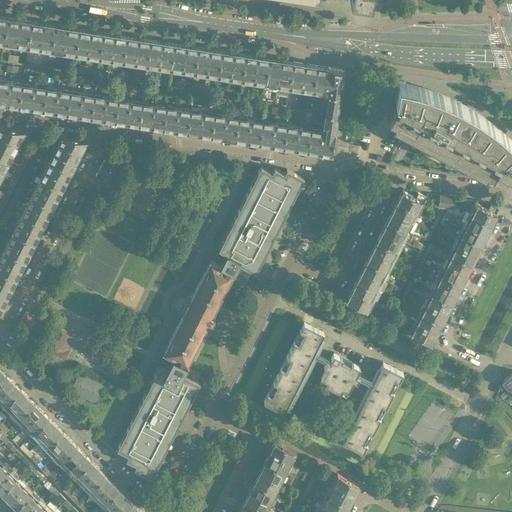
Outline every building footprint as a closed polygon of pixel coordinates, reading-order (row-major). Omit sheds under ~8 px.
[(19,19),(7,17),(3,42),(15,43),(19,19)] [(31,21),(19,19),(15,43),(28,45),(31,21)] [(44,23),(31,21),(28,45),(40,47),(44,23)] [(55,25),(44,23),(40,47),(52,49),(55,25)] [(68,26),(55,25),(52,49),(64,51),(68,26)] [(78,28),(68,26),(64,51),(75,53),(78,28)] [(91,30),(78,28),(75,53),(87,55),(91,30)] [(103,32),(91,30),(87,55),(99,57),(103,32)] [(115,34),(103,32),(99,57),(112,59),(115,34)] [(127,36),(115,34),(112,59),(123,61),(127,36)] [(139,37),(127,36),(123,61),(135,62),(139,37)] [(146,64),(150,39),(139,37),(135,62),(146,64)] [(162,41),(150,39),(146,64),(158,66),(162,41)] [(173,43),(162,41),(158,66),(170,68),(173,43)] [(186,45),(173,43),(170,68),(182,70),(186,45)] [(198,47),(186,45),(182,70),(194,72),(198,47)] [(210,49),(198,47),(194,72),(206,74),(210,49)] [(221,50),(210,49),(206,74),(217,76),(221,50)] [(233,52),(221,50),(217,76),(229,77),(233,52)] [(245,54),(233,52),(229,77),(241,79),(245,54)] [(257,56),(245,54),(241,79),(253,81),(257,56)] [(269,58),(257,56),(253,81),(265,83),(269,58)] [(280,60),(269,58),(265,83),(277,85),(280,60)] [(292,61),(280,60),(277,85),(288,87),(292,61)] [(304,63),(292,61),(288,87),(301,89),(304,63)] [(316,65),(304,63),(301,89),(313,91),(316,65)] [(328,67),(316,65),(313,91),(324,93),(328,67)] [(341,69),(328,67),(324,93),(327,93),(340,95),(343,72),(341,69)] [(65,73),(55,71),(54,78),(64,79),(65,73)] [(208,92),(209,85),(210,79),(205,78),(204,84),(199,84),(198,90),(208,92)] [(9,81),(0,79),(0,101),(6,102),(9,81)] [(184,88),(185,81),(175,79),(174,87),(184,88)] [(417,85),(405,82),(398,80),(394,97),(391,94),(388,104),(392,104),(386,114),(392,117),(391,120),(402,126),(404,123),(409,126),(407,129),(418,135),(420,132),(425,135),(423,137),(435,143),(436,141),(441,143),(439,146),(451,152),(453,150),(458,152),(456,155),(467,161),(469,158),(474,161),(472,164),(484,170),(485,167),(490,169),(490,170),(491,170),(495,163),(509,171),(511,168),(511,140),(501,130),(486,118),(470,108),(453,98),(435,91),(417,85)] [(22,83),(9,81),(6,102),(18,104),(22,83)] [(34,85),(22,83),(18,104),(30,106),(34,85)] [(136,85),(127,83),(126,90),(135,92),(136,85)] [(45,86),(34,85),(30,106),(42,108),(45,86)] [(58,88),(45,86),(42,108),(54,110),(58,88)] [(161,88),(151,87),(150,94),(159,95),(161,88)] [(222,94),(232,95),(233,89),(223,87),(222,94)] [(69,90),(58,88),(54,110),(66,112),(69,90)] [(82,92),(69,90),(66,112),(78,114),(82,92)] [(185,92),(175,91),(174,98),(184,99),(185,92)] [(245,98),(255,99),(256,92),(246,91),(245,98)] [(93,94),(82,92),(78,114),(90,115),(93,94)] [(340,95),(327,93),(325,112),(337,114),(340,95)] [(106,96),(93,94),(90,115),(102,117),(106,96)] [(209,96),(199,94),(198,101),(208,103),(209,96)] [(118,98),(106,96),(102,117),(114,119),(118,98)] [(129,100),(118,98),(114,119),(126,121),(129,100)] [(237,100),(224,98),(222,105),(232,106),(233,104),(236,105),(237,100)] [(141,102),(129,100),(126,121),(138,123),(141,102)] [(154,104),(141,102),(138,123),(151,125),(154,104)] [(166,105),(154,104),(151,125),(163,127),(166,105)] [(179,107),(166,105),(163,127),(175,129),(179,107)] [(190,109),(179,107),(175,129),(187,131),(190,109)] [(202,111),(190,109),(187,131),(199,132),(202,111)] [(214,113),(202,111),(199,132),(211,134),(214,113)] [(226,115),(214,113),(211,134),(223,136),(226,115)] [(334,133),(336,116),(324,114),(324,118),(323,124),(327,125),(326,130),(326,131),(334,133)] [(238,117),(226,115),(223,136),(234,138),(238,117)] [(250,119),(238,117),(234,138),(246,140),(250,119)] [(262,120),(250,119),(246,140),(259,142),(262,120)] [(274,122),(262,120),(259,142),(271,144),(274,122)] [(286,124),(274,122),(271,144),(283,146),(286,124)] [(298,126),(286,124),(283,146),(295,147),(298,126)] [(0,125),(0,134),(17,143),(24,129),(15,128),(14,127),(9,126),(8,127),(0,125)] [(310,128),(298,126),(295,147),(307,149),(310,128)] [(322,130),(310,128),(307,149),(319,151),(322,130)] [(334,133),(326,131),(326,130),(322,130),(319,151),(331,153),(334,133)] [(0,134),(0,145),(12,152),(17,143),(0,134)] [(61,135),(58,142),(79,153),(86,140),(86,139),(77,138),(76,136),(72,136),(70,137),(61,135)] [(0,228),(46,138),(42,136),(0,218),(0,228)] [(0,212),(35,143),(33,142),(31,146),(29,145),(27,150),(28,151),(21,164),(20,163),(18,168),(19,169),(12,182),(11,181),(0,202),(0,212)] [(79,153),(58,142),(54,151),(75,162),(79,153)] [(0,145),(0,157),(8,161),(12,152),(0,145)] [(75,162),(54,151),(49,160),(70,171),(75,162)] [(95,175),(97,176),(108,181),(117,163),(120,165),(125,155),(119,152),(115,159),(112,158),(110,162),(103,159),(95,175)] [(70,171),(49,160),(44,169),(65,180),(70,171)] [(226,253),(220,264),(234,272),(235,270),(246,276),(250,269),(255,272),(259,265),(256,263),(259,258),(261,254),(264,255),(271,241),(268,240),(271,235),(273,230),(276,231),(283,218),(280,216),(283,211),(285,206),(288,208),(295,194),(292,193),(295,188),(297,183),(300,184),(304,177),(286,168),(284,172),(274,167),(271,172),(260,166),(259,167),(256,173),(259,175),(257,179),(254,184),(251,183),(244,197),(247,198),(245,203),(242,208),(240,207),(233,220),(235,222),(233,226),(230,231),(228,230),(221,244),(223,245),(221,250),(226,253)] [(65,180),(44,169),(40,178),(61,189),(65,180)] [(61,189),(40,178),(36,186),(57,197),(61,189)] [(57,197),(36,186),(31,195),(52,206),(57,197)] [(402,190),(396,200),(418,211),(425,196),(417,192),(415,196),(402,190)] [(439,194),(438,206),(444,207),(446,195),(439,194)] [(52,206),(31,195),(26,204),(48,215),(52,206)] [(449,195),(447,207),(453,208),(455,197),(449,195)] [(396,200),(391,210),(412,221),(418,211),(396,200)] [(474,202),(468,213),(490,224),(498,207),(490,203),(487,208),(474,202)] [(48,215),(26,204),(22,213),(43,224),(48,215)] [(437,221),(444,207),(438,206),(436,214),(437,214),(434,220),(437,221)] [(453,208),(447,207),(444,213),(447,214),(449,216),(453,208)] [(391,210),(386,220),(408,231),(412,221),(391,210)] [(43,224),(22,213),(17,222),(39,233),(43,224)] [(444,213),(439,222),(443,224),(447,214),(444,213)] [(490,224),(468,213),(463,223),(485,234),(490,224)] [(386,220),(381,230),(403,240),(408,231),(386,220)] [(39,233),(17,222),(13,230),(34,241),(39,233)] [(439,222),(434,232),(437,234),(443,224),(439,222)] [(485,234),(463,223),(459,232),(480,243),(485,234)] [(34,241),(13,230),(9,239),(30,250),(34,241)] [(381,230),(376,239),(398,250),(403,240),(381,230)] [(434,232),(429,242),(433,244),(437,234),(434,232)] [(480,243),(459,232),(453,242),(475,253),(480,243)] [(30,250),(9,239),(4,248),(25,259),(30,250)] [(376,239),(371,249),(393,260),(398,250),(376,239)] [(422,250),(427,240),(424,239),(422,244),(417,241),(414,246),(419,249),(422,250)] [(429,242),(424,252),(428,253),(433,244),(429,242)] [(475,253),(453,242),(449,252),(470,263),(475,253)] [(25,259),(4,248),(0,255),(0,256),(21,268),(25,259)] [(371,249),(366,259),(388,270),(393,260),(371,249)] [(424,252),(420,261),(423,263),(428,253),(424,252)] [(470,263),(449,252),(444,261),(465,272),(470,263)] [(21,268),(0,256),(0,268),(16,277),(21,268)] [(413,258),(408,268),(412,270),(417,260),(413,258)] [(162,351),(160,355),(171,361),(172,358),(186,365),(188,366),(188,365),(187,364),(208,324),(208,323),(209,321),(209,320),(208,320),(210,316),(211,316),(213,314),(213,313),(233,273),(234,273),(235,272),(234,272),(220,264),(209,259),(208,260),(209,260),(193,293),(190,298),(188,297),(186,296),(184,296),(182,296),(180,296),(178,298),(177,299),(175,303),(175,305),(175,307),(176,309),(177,311),(178,312),(180,313),(182,314),(179,319),(163,352),(162,351)] [(366,259),(361,269),(383,280),(388,270),(366,259)] [(418,272),(423,263),(420,261),(415,271),(418,273),(418,272)] [(465,272),(444,261),(439,271),(460,282),(465,272)] [(16,277),(0,268),(0,279),(12,286),(16,277)] [(408,268),(403,278),(407,279),(412,270),(408,268)] [(388,282),(383,280),(361,269),(357,278),(383,292),(388,282)] [(424,275),(418,272),(418,273),(415,271),(410,281),(413,282),(414,283),(417,277),(419,277),(422,278),(424,275)] [(460,282),(439,271),(434,281),(455,292),(460,282)] [(383,292),(357,278),(352,288),(373,299),(378,301),(383,292)] [(403,278),(398,288),(402,289),(407,279),(403,278)] [(12,286),(0,279),(0,289),(7,294),(12,286)] [(408,292),(413,282),(410,281),(405,291),(408,292)] [(455,292),(434,281),(429,291),(450,302),(455,292)] [(352,288),(346,298),(368,309),(373,299),(352,288)] [(398,288),(394,297),(397,299),(402,289),(398,288)] [(403,302),(406,296),(411,299),(412,295),(408,292),(405,291),(400,300),(403,302)] [(450,302),(429,291),(424,301),(445,311),(450,302)] [(394,297),(389,307),(392,308),(397,299),(394,297)] [(400,300),(395,310),(398,312),(403,302),(400,300)] [(445,311),(424,301),(419,310),(440,321),(445,311)] [(395,317),(398,312),(395,310),(390,320),(396,323),(397,322),(396,317),(395,317)] [(440,321),(419,310),(414,320),(435,331),(440,321)] [(26,311),(19,323),(27,327),(30,329),(32,330),(38,317),(36,316),(27,312),(26,311)] [(435,331),(414,320),(409,330),(430,341),(435,331)] [(303,321),(294,339),(286,355),(289,357),(287,362),(284,367),(281,365),(272,381),(276,383),(271,393),(267,391),(263,399),(283,410),(312,352),(315,346),(323,331),(303,321)] [(332,354),(315,346),(312,352),(325,358),(330,360),(331,358),(330,357),(332,354)] [(330,360),(325,358),(323,364),(326,365),(320,376),(326,379),(324,383),(340,391),(342,387),(347,390),(353,379),(356,381),(359,375),(354,373),(356,370),(357,371),(359,367),(360,365),(333,352),(332,354),(330,357),(331,358),(330,360)] [(120,441),(116,449),(117,449),(128,454),(125,459),(135,464),(133,468),(151,477),(155,470),(152,468),(154,463),(157,459),(160,460),(167,446),(164,445),(166,440),(169,435),(172,436),(179,423),(176,421),(178,416),(181,411),(184,413),(191,399),(188,398),(190,393),(193,388),(196,389),(199,382),(194,379),(197,372),(186,367),(186,365),(172,358),(171,361),(166,369),(162,367),(161,367),(159,372),(156,371),(149,384),(152,386),(149,391),(147,396),(144,394),(137,408),(140,409),(137,414),(135,419),(132,418),(125,431),(128,433),(125,438),(123,443),(120,441)] [(382,361),(377,371),(375,375),(372,381),(342,440),(362,450),(366,441),(363,440),(368,429),(372,431),(380,415),(376,413),(381,403),(385,405),(402,371),(382,361)] [(375,375),(359,367),(357,371),(356,370),(354,373),(359,375),(372,381),(375,375)] [(511,371),(503,380),(511,389),(511,371)] [(78,372),(70,389),(80,394),(77,399),(82,402),(85,397),(95,402),(104,384),(78,372)] [(0,394),(13,381),(6,374),(0,379),(0,394)] [(13,381),(0,394),(0,401),(3,405),(20,389),(13,381)] [(507,388),(500,394),(504,399),(511,393),(507,388)] [(20,389),(3,405),(10,412),(27,396),(20,389)] [(27,396),(10,412),(17,419),(34,403),(27,396)] [(34,403),(17,419),(24,426),(41,410),(34,403)] [(41,410),(24,426),(31,434),(48,417),(41,410)] [(48,417),(31,434),(38,441),(55,424),(48,417)] [(0,426),(12,439),(15,436),(0,421),(0,426)] [(55,424),(38,441),(45,448),(62,431),(55,424)] [(62,431),(45,448),(52,455),(69,438),(62,431)] [(0,432),(0,437),(10,448),(9,448),(20,459),(20,458),(44,483),(43,484),(54,495),(58,492),(16,450),(17,449),(0,432)] [(69,438),(52,455),(59,462),(76,445),(69,438)] [(274,441),(269,451),(290,462),(295,452),(274,441)] [(22,443),(19,446),(26,453),(29,450),(22,443)] [(76,445),(59,462),(66,469),(83,453),(76,445)] [(269,451),(264,461),(285,472),(290,462),(269,451)] [(83,453),(66,469),(73,476),(90,460),(83,453)] [(309,472),(311,467),(314,461),(310,459),(305,470),(309,472)] [(4,460),(0,463),(0,477),(11,467),(4,460)] [(90,460),(73,476),(80,483),(97,467),(90,460)] [(264,461),(259,471),(280,482),(285,472),(264,461)] [(316,475),(318,470),(321,465),(317,463),(312,473),(316,475)] [(43,464),(40,467),(46,474),(49,471),(50,471),(43,464)] [(11,467),(0,477),(0,490),(1,491),(18,474),(11,467)] [(97,467),(80,483),(87,491),(104,474),(97,467)] [(304,481),(309,472),(305,470),(300,479),(304,481)] [(49,471),(46,474),(47,475),(53,481),(56,478),(51,473),(49,471)] [(259,471),(254,480),(275,491),(280,482),(259,471)] [(358,483),(336,472),(331,483),(352,494),(358,483)] [(311,485),(316,475),(312,473),(307,483),(311,485)] [(18,474),(1,491),(8,499),(25,481),(18,474)] [(104,474),(87,491),(94,497),(111,481),(104,474)] [(59,477),(54,482),(61,489),(62,489),(65,486),(66,484),(65,484),(59,477)] [(299,491),(301,487),(304,481),(300,479),(295,489),(299,491)] [(254,480),(249,490),(270,501),(275,491),(254,480)] [(25,481),(8,499),(15,506),(32,488),(25,481)] [(111,481),(94,497),(101,505),(118,488),(111,481)] [(306,495),(308,490),(311,485),(307,483),(302,493),(306,495)] [(352,494),(331,483),(326,493),(347,504),(352,494)] [(90,511),(65,486),(62,489),(84,511),(90,511)] [(32,488),(15,506),(20,511),(22,511),(39,496),(32,488)] [(118,488),(101,505),(108,511),(125,495),(118,488)] [(294,501),(299,491),(295,489),(290,499),(294,501)] [(249,490),(244,500),(265,511),(270,501),(249,490)] [(78,511),(65,499),(61,495),(58,492),(56,495),(59,497),(57,499),(61,503),(61,502),(66,507),(67,506),(72,511),(78,511)] [(301,504),(306,495),(302,493),(297,502),(301,504)] [(342,511),(347,504),(326,493),(321,503),(339,511),(342,511)] [(125,495),(108,511),(122,511),(132,502),(125,495)] [(39,496),(22,511),(36,511),(46,503),(39,496)] [(289,511),(291,506),(294,501),(290,499),(285,509),(289,511)] [(244,500),(239,510),(243,511),(264,511),(265,511),(244,500)] [(132,502),(122,511),(136,511),(139,510),(132,502)] [(297,511),(298,509),(301,504),(297,502),(291,511),(297,511)] [(46,503),(36,511),(51,511),(53,510),(46,503)] [(339,511),(321,503),(316,511),(339,511)]
